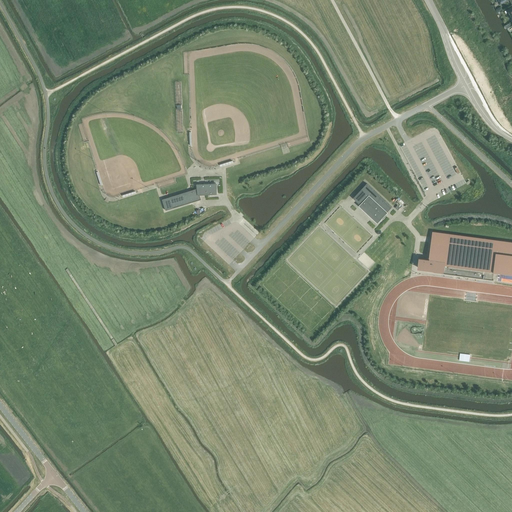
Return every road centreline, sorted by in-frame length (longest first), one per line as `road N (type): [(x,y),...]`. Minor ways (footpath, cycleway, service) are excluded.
road 1 (unclassified): [(464,86),(364,137),(227,283)]
road 2 (unknown): [(331,0),(396,120)]
